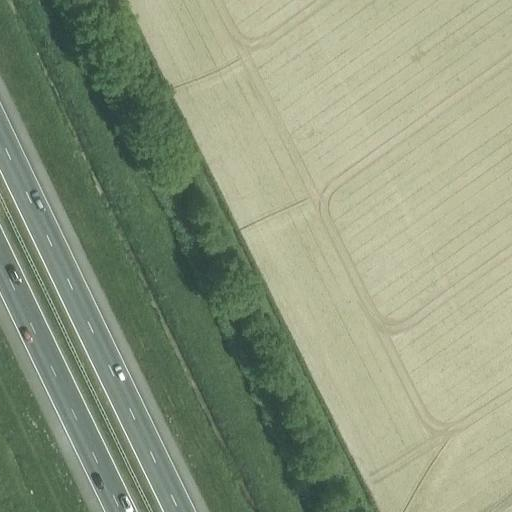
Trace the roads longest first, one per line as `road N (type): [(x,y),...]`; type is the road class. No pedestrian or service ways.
road 1 (motorway): [(197,511),(0,91)]
road 2 (motorway): [(0,250),(122,511)]
